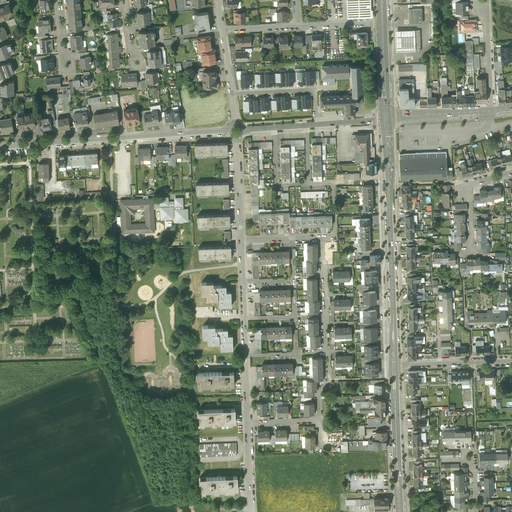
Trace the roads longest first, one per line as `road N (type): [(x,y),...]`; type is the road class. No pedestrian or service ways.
road 1 (secondary): [(393,366),(386,117)]
road 2 (residential): [(0,146),(237,130)]
road 3 (secondary): [(399,511),(393,366)]
